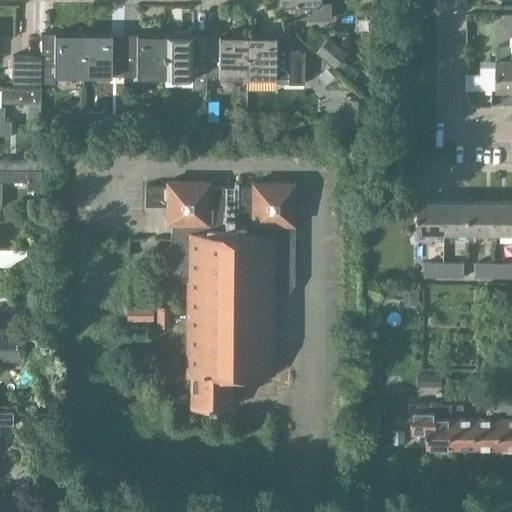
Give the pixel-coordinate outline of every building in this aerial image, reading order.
[(275,0),(276,2),(293,3),(293,18),(329,18),(329,2),(319,2),(319,0),(275,0)] [(511,27),(511,13),(502,14),(502,28),(511,27)] [(81,71),(81,34),(80,34),(80,38),(54,38),(54,34),(52,34),(52,53),(40,53),(40,34),(39,34),(38,54),(38,83),(53,83),(53,71),(81,71)] [(122,76),(122,54),(109,54),(109,34),(108,34),(108,38),(82,38),(82,34),(81,34),(81,71),(109,72),(109,76),(122,76)] [(163,72),(164,34),(163,34),(163,38),(135,38),(135,34),(134,34),(134,54),(122,54),(122,76),(136,76),(136,72),(163,72)] [(204,88),(205,54),(192,54),(192,35),(190,35),(190,39),(164,38),(165,34),(164,34),(163,72),(191,72),(191,77),(192,77),(192,88),(204,88)] [(246,73),(246,35),(245,39),(218,39),(218,35),(216,35),(216,55),(205,54),(204,88),(206,88),(206,77),(218,77),(218,72),(246,73)] [(289,50),(289,35),(287,35),(287,40),(274,39),(274,35),(273,35),(273,39),(247,39),(247,35),(246,35),(246,73),(274,73),(274,77),(288,78),(288,82),(304,82),(304,49),(303,49),(303,50),(289,50)] [(315,51),(333,67),(346,52),(328,36),(315,51)] [(38,88),(38,83),(38,54),(11,54),(10,87),(38,88)] [(511,89),(511,58),(496,58),(496,89),(511,89)] [(38,88),(10,87),(0,87),(0,102),(38,103),(38,88)] [(4,106),(0,105),(0,134),(10,135),(10,122),(4,122),(4,106)] [(35,169),(26,169),(0,168),(0,206),(1,206),(1,181),(26,181),(26,189),(35,189),(35,169)] [(273,372),(273,310),(284,293),(286,293),(288,288),(289,224),(294,224),(294,181),(252,181),(252,186),(209,185),(209,181),(166,180),(166,185),(144,185),(144,205),(166,205),(166,223),(171,223),(171,241),(164,247),(164,266),(179,281),(187,281),(186,376),(191,376),(191,406),(230,407),(230,372),(273,372)] [(443,231),(443,200),(418,200),(418,231),(443,231)] [(468,232),(468,200),(443,200),(443,231),(468,232)] [(493,232),(493,201),(468,200),(468,232),(493,232)] [(511,231),(511,200),(493,201),(493,232),(511,231)] [(118,271),(148,272),(148,242),(119,241),(118,271)] [(24,250),(0,249),(0,264),(24,265),(24,250)] [(444,262),(432,262),(424,261),(424,275),(444,275),(444,262)] [(444,275),(463,276),(463,262),(444,262),(444,275)] [(493,276),(493,262),(473,262),(473,276),(493,276)] [(493,276),(511,276),(511,262),(493,262),(493,276)] [(159,326),(159,308),(116,307),(116,326),(159,326)] [(0,330),(0,348),(17,349),(17,331),(0,330)] [(428,447),(453,447),(453,403),(413,403),(412,433),(428,433),(428,447)] [(477,447),(477,417),(465,417),(463,403),(453,403),(453,447),(477,447)] [(501,448),(502,404),(492,404),(490,417),(477,417),(477,447),(501,448)] [(502,404),(501,448),(511,447),(511,407),(511,404),(502,404)] [(0,423),(12,424),(12,412),(0,411),(0,423)]
